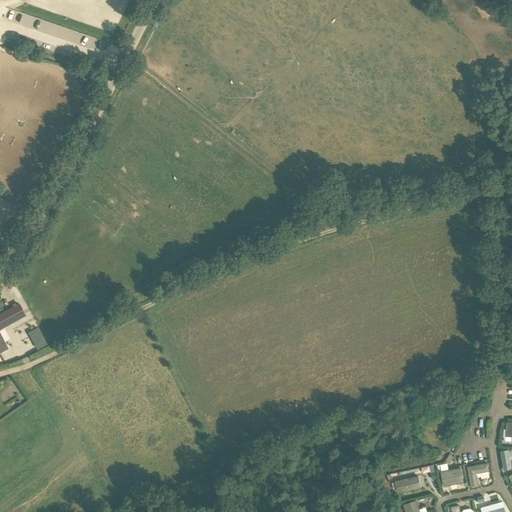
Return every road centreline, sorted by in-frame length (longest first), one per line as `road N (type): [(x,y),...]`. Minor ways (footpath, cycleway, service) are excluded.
road 1 (track): [(0,376),(323,232),(511,193)]
road 2 (unclassified): [(0,270),(65,176),(155,0)]
